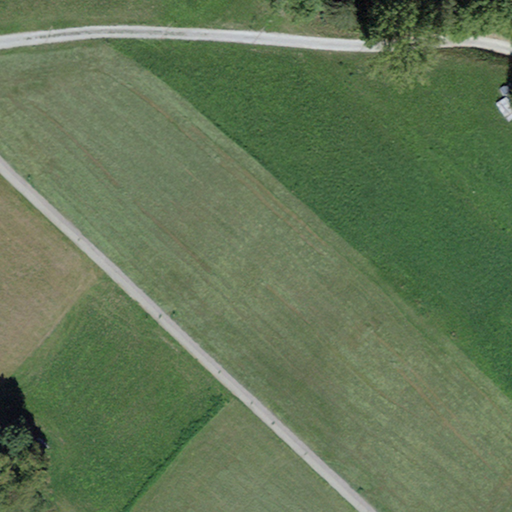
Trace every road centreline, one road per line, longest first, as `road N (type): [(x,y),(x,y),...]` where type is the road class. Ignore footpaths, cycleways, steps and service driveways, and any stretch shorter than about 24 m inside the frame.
road 1 (track): [(511,49),(446,39),(305,44),(143,33),(0,39)]
road 2 (track): [(0,163),(363,511)]
